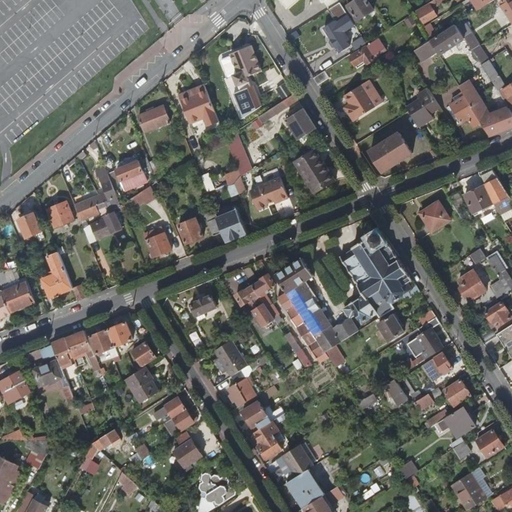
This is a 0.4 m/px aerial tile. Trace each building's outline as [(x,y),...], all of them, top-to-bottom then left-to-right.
[(339,1),(338,0),(280,0),(287,9),(296,0),(320,0),(322,2),(324,0),(327,0),(332,6),(339,1)] [(356,18),(372,7),(367,0),(350,0),(346,3),(356,18)] [(433,0),(415,12),(419,19),(421,18),(425,23),(439,15),(432,5),(436,2),(438,5),(445,0),(433,0)] [(471,0),(478,9),(492,0),(471,0)] [(511,20),(511,0),(503,0),(500,2),(511,20)] [(332,6),(328,9),(336,21),(332,25),(331,24),(325,28),(343,58),(347,55),(353,51),(349,45),(341,31),(353,23),(339,1),(332,6)] [(432,22),(424,26),(430,37),(438,34),(432,22)] [(463,36),(455,24),(431,39),(438,50),(440,53),(464,37),(463,36)] [(471,31),(463,36),(464,37),(471,49),(479,44),(471,31)] [(353,51),(347,55),(354,64),(362,59),(366,64),(373,59),(372,57),(385,48),(377,36),(366,43),(365,44),(353,51)] [(438,50),(431,39),(415,50),(422,61),(438,50)] [(357,40),(349,45),(353,51),(365,44),(362,40),(358,42),(357,40)] [(479,44),(471,49),(479,61),(482,66),(488,62),(490,60),(479,44)] [(260,71),(248,46),(228,55),(228,57),(236,74),(232,76),(238,90),(249,86),(245,77),(260,71)] [(236,74),(228,57),(218,61),(226,78),(232,76),(236,74)] [(482,66),(492,81),(497,77),(488,62),(482,66)] [(323,71),(313,77),(317,85),(328,77),(323,71)] [(505,85),(500,76),(492,81),(495,86),(497,90),(505,85)] [(387,81),(384,78),(374,84),(382,94),(388,90),(384,83),(387,81)] [(465,96),(476,89),(471,80),(461,88),(464,93),(465,96)] [(211,101),(203,82),(177,92),(189,121),(202,115),(206,123),(218,118),(211,101)] [(292,94),(285,83),(276,88),(283,100),(292,94)] [(511,83),(504,89),(499,92),(508,107),(511,104),(511,83)] [(360,85),(344,95),(349,104),(352,108),(347,112),(353,121),(374,107),(360,85)] [(249,86),(238,90),(238,91),(232,94),(242,117),(261,106),(252,86),(250,87),(249,86)] [(431,114),(442,107),(429,87),(418,94),(420,98),(406,107),(409,111),(419,127),(433,118),(431,114)] [(482,123),(490,136),(500,132),(511,127),(511,112),(509,107),(492,114),(489,109),(482,98),(476,89),(465,96),(466,97),(482,123)] [(261,122),(298,100),(294,93),(292,94),(283,100),(257,115),(261,122)] [(465,96),(464,93),(453,99),(456,103),(466,97),(465,96)] [(475,128),(482,123),(466,97),(456,103),(451,106),(463,124),(469,119),(475,128)] [(344,107),(347,112),(352,108),(349,104),(344,107)] [(164,105),(139,115),(145,131),(170,120),(164,105)] [(299,139),(302,137),(306,135),(316,128),(304,109),(287,120),(299,139)] [(221,127),(225,135),(230,132),(225,125),(221,127)] [(310,142),(320,135),(316,128),(306,135),(302,137),(299,139),(294,142),(299,149),(310,142)] [(230,132),(225,135),(238,169),(241,176),(249,171),(233,130),(230,132)] [(412,154),(399,134),(369,152),(383,173),(412,154)] [(336,181),(315,150),(295,162),(315,194),(336,181)] [(438,157),(434,150),(430,152),(434,159),(438,157)] [(148,160),(146,156),(116,168),(123,184),(135,179),(137,183),(146,179),(144,175),(153,172),(148,160)] [(154,157),(148,160),(153,172),(160,169),(154,157)] [(104,192),(74,204),(76,209),(115,194),(113,189),(108,176),(107,173),(102,160),(93,164),(100,180),(104,192)] [(511,210),(511,199),(492,168),(479,173),(485,186),(494,204),(498,212),(500,216),(511,210)] [(241,176),(238,169),(224,174),(227,183),(228,186),(234,184),(241,176)] [(112,171),(107,173),(108,176),(113,189),(119,186),(112,171)] [(279,199),(280,202),(288,198),(280,177),(259,186),(259,187),(266,205),(273,202),(279,199)] [(242,181),(235,185),(238,194),(246,191),(242,181)] [(155,192),(150,183),(118,202),(120,207),(135,197),(138,200),(143,198),(144,200),(155,192)] [(228,186),(227,183),(208,192),(209,195),(227,187),(228,186)] [(235,185),(234,184),(228,186),(227,187),(231,197),(238,194),(235,185)] [(494,204),(485,186),(465,194),(474,213),(494,204)] [(266,205),(259,187),(250,191),(258,211),(267,207),(266,205)] [(459,192),(450,199),(457,211),(462,208),(466,205),(459,192)] [(118,202),(115,194),(76,209),(82,225),(87,221),(84,215),(98,210),(100,213),(118,202)] [(67,201),(48,209),(55,228),(75,220),(67,201)] [(100,213),(91,219),(116,210),(120,207),(118,202),(100,213)] [(451,220),(440,203),(422,214),(433,232),(451,220)] [(217,218),(213,208),(204,212),(208,222),(217,218)] [(457,211),(464,222),(468,219),(462,208),(457,211)] [(116,210),(91,219),(97,235),(122,225),(116,210)] [(223,233),(227,242),(247,234),(238,210),(217,218),(223,233)] [(511,217),(511,210),(500,216),(504,222),(511,217)] [(28,216),(20,219),(27,238),(41,232),(35,216),(29,218),(28,216)] [(213,236),(223,233),(217,218),(208,222),(213,236)] [(196,219),(179,226),(186,244),(203,237),(196,219)] [(82,225),(89,241),(96,238),(89,221),(87,221),(82,225)] [(144,234),(147,241),(165,233),(162,227),(144,234)] [(420,292),(381,229),(340,256),(365,293),(350,302),(351,303),(344,308),(350,318),(358,313),(363,322),(378,314),(380,317),(420,292)] [(165,233),(147,241),(154,259),(174,251),(166,233),(165,233)] [(22,247),(26,259),(33,255),(28,244),(22,247)] [(482,250),(472,256),(478,265),(488,260),(482,250)] [(53,296),(73,288),(59,255),(58,252),(47,256),(53,272),(44,275),(45,277),(42,279),(46,287),(49,286),(53,296)] [(488,260),(489,262),(497,257),(507,272),(509,271),(498,253),(488,260)] [(303,257),(276,275),(287,292),(325,352),(332,348),(342,341),(334,329),(304,282),(315,275),(303,257)] [(502,282),(509,293),(511,290),(511,280),(507,272),(497,257),(489,262),(502,282)] [(11,315),(11,316),(19,313),(17,309),(11,292),(22,287),(20,280),(8,285),(3,272),(2,273),(0,267),(0,288),(3,295),(3,297),(11,315)] [(475,271),(460,280),(464,287),(461,289),(467,298),(470,296),(473,301),(488,291),(475,271)] [(254,287),(275,320),(278,325),(283,322),(279,315),(280,314),(274,305),(273,305),(265,292),(276,285),(269,274),(261,280),(262,281),(254,287)] [(491,288),(498,300),(501,298),(509,293),(502,282),(491,288)] [(11,292),(17,309),(36,302),(29,284),(22,287),(11,292)] [(73,288),(78,301),(87,298),(82,285),(73,288)] [(254,287),(253,286),(245,292),(244,291),(236,295),(243,306),(249,302),(252,308),(258,303),(260,306),(253,310),(264,327),(275,320),(254,287)] [(328,357),(325,352),(287,292),(278,298),(320,363),(328,357)] [(0,322),(3,321),(1,318),(11,315),(3,297),(0,298),(0,322)] [(216,307),(212,297),(191,305),(196,316),(203,312),(216,307)] [(489,312),(486,314),(492,322),(494,321),(497,327),(498,329),(511,319),(511,316),(504,303),(501,298),(498,300),(486,307),(489,312)] [(436,317),(432,310),(419,318),(423,325),(424,324),(436,317)] [(404,331),(393,315),(379,324),(381,327),(386,336),(389,341),(404,331)] [(423,361),(444,347),(432,329),(440,323),(436,317),(424,324),(428,331),(418,337),(426,350),(423,353),(423,354),(420,356),(423,361)] [(359,331),(350,318),(334,329),(342,341),(359,331)] [(126,323),(108,330),(115,347),(133,340),(126,323)] [(251,327),(248,323),(228,336),(231,340),(251,327)] [(511,326),(500,334),(506,343),(511,339),(511,346),(509,348),(511,352),(511,326)] [(386,336),(381,327),(375,331),(380,339),(386,336)] [(115,347),(108,330),(90,337),(97,355),(115,347)] [(97,362),(85,331),(66,339),(71,351),(73,356),(81,353),(86,351),(92,364),(97,362)] [(284,335),(304,366),(313,365),(291,331),(284,335)] [(71,351),(66,339),(52,344),(53,345),(57,355),(61,366),(71,361),(67,353),(71,351)] [(231,340),(215,351),(219,358),(227,371),(244,360),(231,340)] [(142,365),(155,357),(147,342),(133,351),(142,365)] [(57,355),(53,345),(39,350),(43,361),(57,355)] [(340,360),(332,348),(325,352),(328,357),(334,365),(340,360)] [(445,354),(444,352),(424,365),(434,381),(453,369),(448,360),(450,359),(446,353),(445,354)] [(73,356),(77,366),(85,363),(81,353),(73,356)] [(268,359),(266,354),(257,360),(259,364),(268,359)] [(423,361),(420,356),(413,360),(411,357),(410,358),(407,354),(400,358),(404,364),(399,367),(403,374),(415,366),(423,361)] [(303,365),(298,357),(292,361),(297,368),(303,365)] [(227,371),(219,358),(215,361),(223,374),(227,371)] [(59,375),(53,359),(33,367),(40,383),(59,375)] [(227,371),(230,377),(248,366),(244,360),(227,371)] [(146,366),(135,373),(127,378),(126,379),(141,401),(158,390),(150,375),(151,374),(146,366)] [(19,372),(0,382),(0,389),(8,404),(27,394),(25,392),(29,390),(19,372)] [(471,396),(460,379),(444,390),(454,406),(471,396)] [(241,380),(228,389),(230,392),(227,394),(232,402),(234,400),(238,406),(252,397),(241,380)] [(394,384),(391,381),(386,384),(389,390),(385,393),(388,398),(393,395),(399,405),(408,399),(404,394),(401,396),(394,384)] [(404,394),(397,382),(394,384),(401,396),(404,394)] [(70,388),(69,386),(62,389),(69,407),(76,404),(73,397),(70,388)] [(76,386),(70,388),(73,397),(79,394),(76,386)] [(273,386),(262,393),(267,400),(278,393),(273,386)] [(410,392),(416,401),(424,396),(418,387),(410,392)] [(358,403),(357,403),(361,409),(377,399),(373,393),(358,403)] [(433,401),(428,393),(424,396),(416,401),(415,401),(420,409),(433,401)] [(174,418),(187,410),(185,407),(188,404),(183,396),(160,411),(164,418),(171,413),(174,418)] [(242,412),(247,420),(263,410),(257,401),(242,412)] [(420,409),(415,401),(410,405),(414,412),(420,409)] [(449,415),(446,417),(451,425),(459,437),(476,425),(463,406),(449,415)] [(268,407),(263,410),(272,422),(284,414),(279,407),(271,412),(268,407)] [(189,414),(187,410),(174,418),(166,424),(173,435),(194,422),(189,414)] [(263,410),(247,420),(252,427),(253,425),(254,426),(258,424),(260,429),(272,422),(263,410)] [(431,420),(434,424),(437,423),(446,417),(449,415),(446,410),(431,420)] [(158,422),(164,418),(160,411),(153,415),(158,422)] [(189,414),(194,422),(198,419),(193,411),(189,414)] [(353,420),(348,413),(342,417),(346,424),(353,420)] [(451,425),(446,417),(437,423),(442,431),(451,425)] [(260,429),(254,433),(262,444),(258,447),(267,460),(281,450),(273,437),(280,433),(272,422),(260,429)] [(24,434),(27,439),(53,441),(50,434),(33,437),(30,430),(24,434)] [(114,430),(92,444),(97,448),(98,449),(105,445),(107,446),(119,438),(114,430)] [(504,446),(493,430),(477,440),(487,457),(504,446)] [(203,456),(187,432),(176,439),(181,446),(175,451),(189,473),(194,469),(190,464),(203,456)] [(140,438),(137,433),(129,438),(132,443),(140,438)] [(453,448),(460,443),(457,438),(449,443),(452,448),(453,448)] [(38,470),(53,441),(27,439),(24,439),(24,446),(31,451),(25,463),(38,470)] [(175,440),(167,444),(170,449),(178,444),(175,440)] [(469,449),(464,441),(460,443),(453,448),(458,457),(469,449)] [(58,447),(52,444),(49,453),(54,456),(58,447)] [(97,448),(92,444),(85,457),(91,460),(97,448)] [(304,444),(299,446),(312,464),(316,462),(304,444)] [(138,453),(143,460),(151,455),(147,449),(145,445),(137,450),(138,453)] [(152,446),(147,449),(151,455),(155,452),(152,446)] [(291,482),(296,478),(306,472),(313,467),(312,464),(299,446),(282,458),(278,461),(291,482)] [(378,454),(374,447),(369,449),(373,456),(378,454)] [(143,460),(138,453),(129,458),(134,466),(143,460)] [(7,501),(11,492),(15,485),(20,473),(13,468),(15,464),(0,457),(0,502),(3,504),(4,501),(7,501)] [(387,465),(382,457),(375,462),(380,469),(387,465)] [(398,467),(405,478),(406,477),(413,474),(413,473),(406,462),(398,467)] [(137,485),(123,472),(119,480),(125,486),(123,487),(130,494),(137,485)] [(287,484),(303,508),(321,496),(306,472),(296,478),(291,482),(287,484)] [(468,509),(486,498),(470,473),(452,484),(468,509)] [(200,511),(209,511),(236,495),(236,492),(234,488),(231,488),(229,483),(230,481),(227,478),(222,477),(221,479),(220,479),(219,476),(216,476),(214,477),(212,477),(211,474),(205,474),(203,476),(202,480),(204,483),(202,485),(200,488),(202,491),(203,492),(206,492),(208,496),(206,498),(203,497),(203,498),(203,499),(201,499),(200,506),(201,507),(200,511)] [(413,474),(406,477),(413,488),(416,492),(419,490),(416,486),(419,483),(413,474)] [(337,486),(323,495),(329,506),(340,499),(339,497),(343,494),(337,486)] [(511,489),(498,498),(504,508),(508,505),(511,510),(511,489)] [(23,498),(15,511),(45,511),(47,509),(46,508),(47,505),(49,501),(44,498),(45,496),(38,492),(35,498),(33,502),(33,501),(31,502),(23,498)] [(416,507),(419,505),(411,492),(408,495),(410,499),(416,507)] [(331,511),(321,496),(303,508),(305,511),(331,511)] [(430,498),(424,502),(429,511),(432,511),(437,509),(430,498)] [(406,501),(412,510),(416,507),(410,499),(406,501)] [(166,511),(153,500),(150,506),(155,511),(166,511)]
